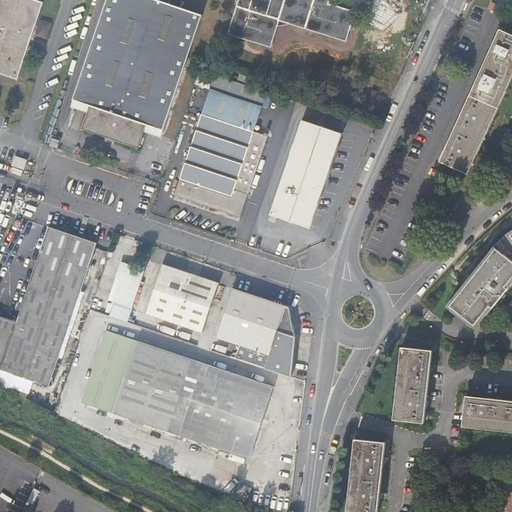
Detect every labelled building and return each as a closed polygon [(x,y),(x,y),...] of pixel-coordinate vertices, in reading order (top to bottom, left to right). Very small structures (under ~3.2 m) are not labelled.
[(0,0),(0,76),(16,82),(41,5),(26,0),(0,0)] [(88,107),(86,114),(80,131),(139,151),(145,134),(147,128),(160,132),(200,18),(146,0),(106,0),(72,102),(88,107)] [(239,0),(228,35),(270,49),(278,23),(345,44),(356,15),(329,6),(330,0),(239,0)] [(368,0),(366,6),(375,9),(378,0),(368,0)] [(40,19),(38,36),(49,38),(52,21),(40,19)] [(471,185),(511,94),(511,45),(502,41),(442,172),(471,185)] [(378,80),(372,78),(369,84),(375,86),(378,80)] [(199,116),(253,135),(261,111),(207,92),(199,116)] [(262,110),(267,112),(273,97),(267,95),(262,110)] [(72,102),(69,108),(86,114),(88,107),(72,102)] [(171,197),(238,220),(265,139),(253,135),(199,116),(171,197)] [(268,216),(274,218),(308,230),(341,136),(300,122),(268,216)] [(145,134),(158,139),(160,132),(147,128),(145,134)] [(9,169),(21,173),(24,163),(12,159),(9,169)] [(511,228),(508,232),(492,246),(447,304),(478,329),(511,286),(511,228)] [(48,230),(17,322),(0,316),(0,371),(60,392),(84,320),(72,315),(79,293),(86,295),(93,273),(87,271),(93,250),(95,245),(48,230)] [(87,271),(93,273),(99,275),(107,254),(93,250),(87,271)] [(132,264),(142,267),(145,258),(135,254),(132,264)] [(143,272),(118,264),(113,280),(118,282),(110,304),(130,310),(143,272)] [(144,316),(199,335),(216,287),(160,268),(144,316)] [(93,273),(86,295),(92,297),(99,275),(93,273)] [(285,379),(298,342),(289,313),(233,294),(216,341),(263,357),(258,370),(285,379)] [(241,463),(267,390),(132,344),(123,369),(99,360),(87,397),(111,406),(107,417),(241,463)] [(393,421),(423,424),(431,352),(401,349),(393,421)] [(0,371),(0,385),(52,413),(60,392),(0,371)] [(463,426),(511,431),(511,400),(467,395),(463,426)] [(345,510),(362,511),(377,511),(384,442),(352,438),(345,510)] [(228,501),(239,505),(243,492),(232,488),(228,501)]
